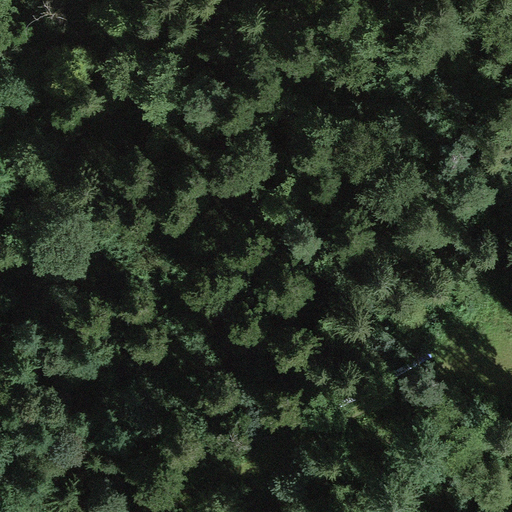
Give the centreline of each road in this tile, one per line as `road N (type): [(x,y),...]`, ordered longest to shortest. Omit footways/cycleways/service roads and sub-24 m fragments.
road 1 (track): [(150,511),(442,362),(511,370)]
road 2 (track): [(0,101),(83,0)]
